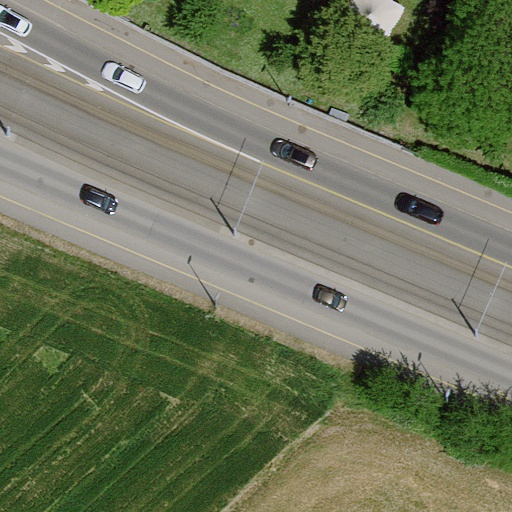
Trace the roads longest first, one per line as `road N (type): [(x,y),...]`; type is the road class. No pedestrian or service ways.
road 1 (primary): [(511,247),(192,113),(0,12)]
road 2 (primary): [(0,157),(511,374)]
